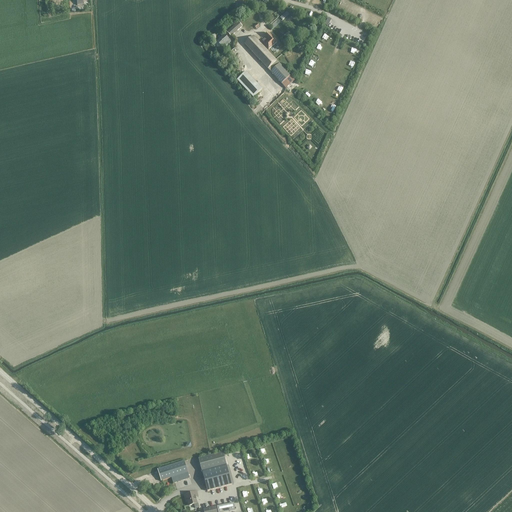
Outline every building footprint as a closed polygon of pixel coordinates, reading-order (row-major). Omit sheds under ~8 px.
[(242,26),(238,22),(229,30),(232,35),(242,26)] [(268,50),(277,42),(268,33),(264,36),(265,38),(262,40),(264,43),(264,44),(268,50)] [(226,46),(230,41),(224,35),(216,42),(221,47),(224,44),(226,46)] [(294,80),(253,36),(244,44),(285,88),(294,80)] [(246,72),(237,80),(253,98),(262,90),(246,72)] [(294,82),(287,89),(290,91),(296,85),(294,82)] [(202,471),(226,465),(223,452),(199,459),(202,471)] [(178,482),(189,478),(184,461),(171,465),(174,477),(176,476),(178,482)] [(174,477),(171,465),(157,470),(161,481),(174,477)] [(232,484),(226,465),(202,471),(207,491),(232,484)] [(195,496),(198,495),(197,492),(185,495),(186,499),(187,499),(189,506),(197,503),(195,496)]
